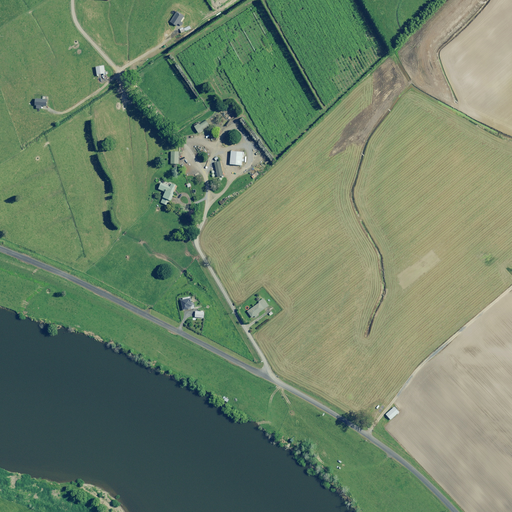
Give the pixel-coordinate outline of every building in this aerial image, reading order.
[(182,14),(176,11),(170,22),(176,26),(177,23),(181,26),(182,23),(181,22),(184,16),(182,14)] [(105,73),(104,66),(95,67),(96,70),(97,74),(105,73)] [(194,126),(197,132),(209,126),(206,120),(194,126)] [(243,152),(230,151),(229,165),(242,165),(243,152)] [(220,161),(213,163),(217,177),(224,175),(220,161)] [(169,186),(161,182),(158,189),(165,192),(163,198),(171,201),(177,185),(172,183),(169,186)] [(181,300),(182,310),(193,308),(192,298),(181,300)] [(258,302),(247,311),(252,317),(263,308),(258,302)] [(399,412),(394,407),(386,414),(390,420),(399,412)]
